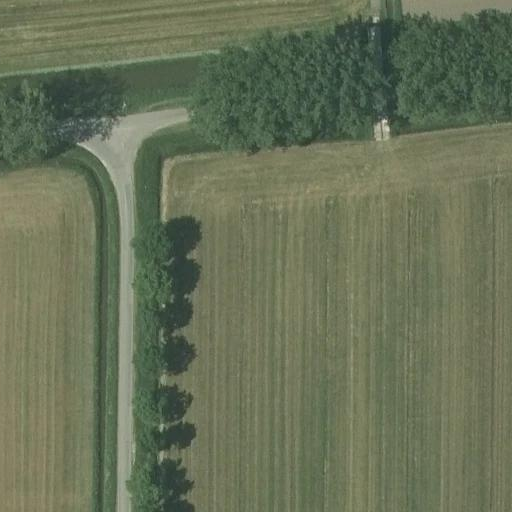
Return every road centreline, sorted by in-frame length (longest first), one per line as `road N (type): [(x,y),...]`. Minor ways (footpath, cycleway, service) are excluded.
road 1 (unclassified): [(121,511),(128,121)]
road 2 (unclassified): [(511,80),(128,121)]
road 3 (unclassified): [(128,121),(0,136)]
